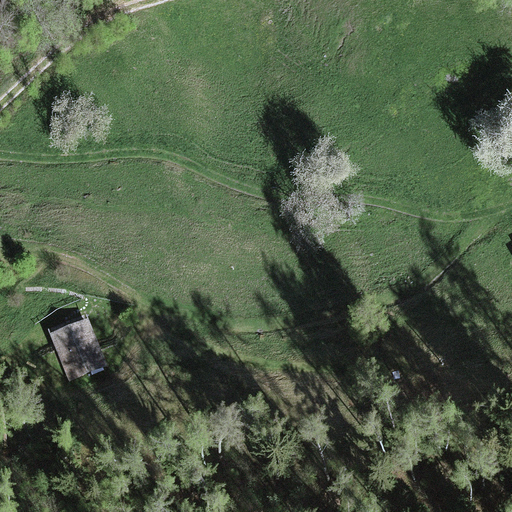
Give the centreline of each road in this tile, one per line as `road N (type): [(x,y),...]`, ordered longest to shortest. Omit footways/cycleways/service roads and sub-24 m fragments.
road 1 (track): [(147,305),(258,326),(408,294),(497,209),(432,217),(347,196),(277,195),(150,151),(0,155)]
road 2 (track): [(149,0),(97,14),(0,103)]
road 3 (track): [(0,265),(27,256),(147,305)]
